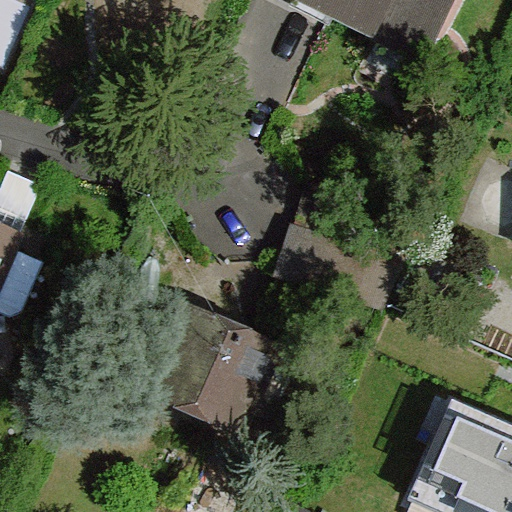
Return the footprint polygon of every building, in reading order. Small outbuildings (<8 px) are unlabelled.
[(295,0),(294,3),(432,61),(457,0),(295,0)] [(326,281),(344,226),(305,213),(287,269),(326,281)] [(0,314),(31,237),(0,224),(0,314)] [(289,344),(186,307),(152,400),(254,438),(289,344)] [(511,511),(511,428),(454,403),(413,498),(444,511),(447,511),(453,499),(484,511),(511,511)]
